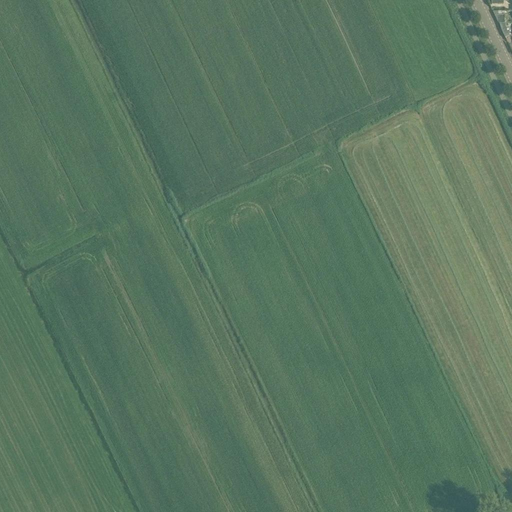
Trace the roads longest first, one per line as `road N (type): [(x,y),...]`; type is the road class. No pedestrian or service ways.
road 1 (residential): [(284,348),(170,405),(118,292)]
road 2 (residential): [(200,169),(421,66)]
road 3 (residential): [(284,348),(507,251)]
road 4 (residential): [(284,348),(200,169)]
road 5 (residential): [(341,468),(511,400)]
road 6 (residential): [(200,169),(123,4)]
road 7 (residential): [(118,292),(51,145)]
road 8 (residential): [(341,468),(284,348)]
road 9 (unclassified): [(511,114),(459,0)]
road 10 (residential): [(51,145),(0,36)]
